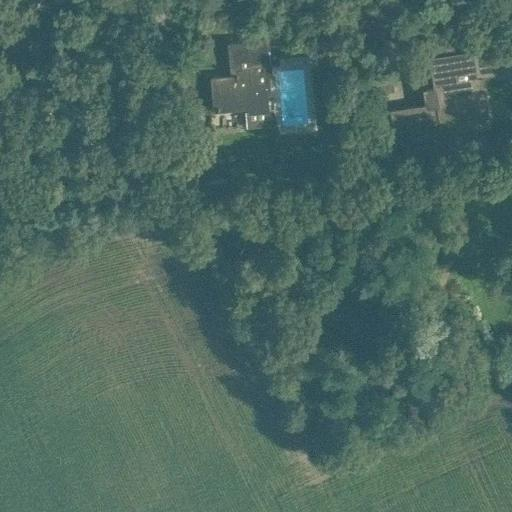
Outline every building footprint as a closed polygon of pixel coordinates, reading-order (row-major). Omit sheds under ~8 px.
[(270,123),(268,107),(267,87),(270,87),(268,72),(272,72),(270,57),(314,53),(312,43),(269,47),(268,39),(230,42),(233,75),(213,77),(215,97),(216,107),(246,105),(248,125),(270,123)] [(408,105),(391,109),(396,143),(419,140),(417,131),(442,127),(443,133),(491,125),(483,74),(511,69),(511,42),(504,43),(430,55),(435,87),(427,88),(429,102),(408,105)] [(145,103),(174,96),(165,63),(136,70),(145,103)] [(435,143),(406,148),(409,163),(438,159),(435,143)] [(203,144),(194,145),(196,164),(205,163),(203,144)] [(173,148),(178,187),(199,184),(196,164),(194,145),(173,148)] [(258,273),(239,281),(244,293),(262,285),(258,273)]
